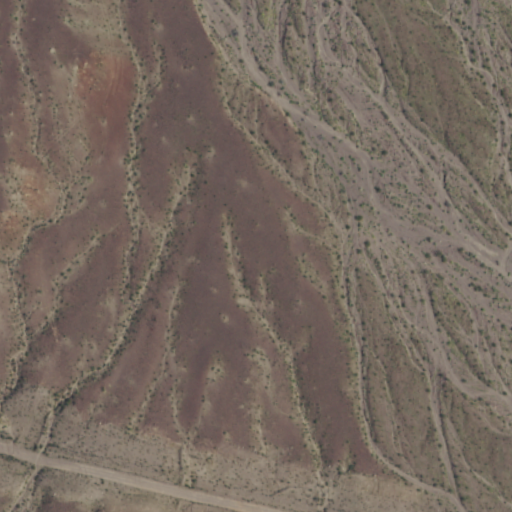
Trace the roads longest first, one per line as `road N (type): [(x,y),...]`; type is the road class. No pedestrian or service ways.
road 1 (track): [(0,440),(311,511)]
road 2 (track): [(0,267),(26,241),(88,75),(85,0)]
